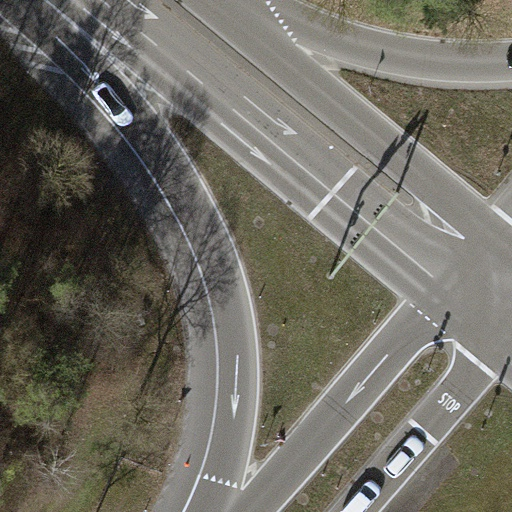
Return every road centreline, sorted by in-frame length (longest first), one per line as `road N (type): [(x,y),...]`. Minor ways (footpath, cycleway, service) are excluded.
road 1 (motorway): [(38,0),(158,146),(213,265),(231,333),(232,402),(211,511)]
road 2 (primary): [(73,0),(437,301)]
road 3 (primary): [(494,235),(233,6)]
road 4 (tertiary): [(511,60),(423,59),(233,6)]
road 5 (motorway): [(437,301),(244,511)]
road 6 (motorway): [(356,511),(497,348)]
